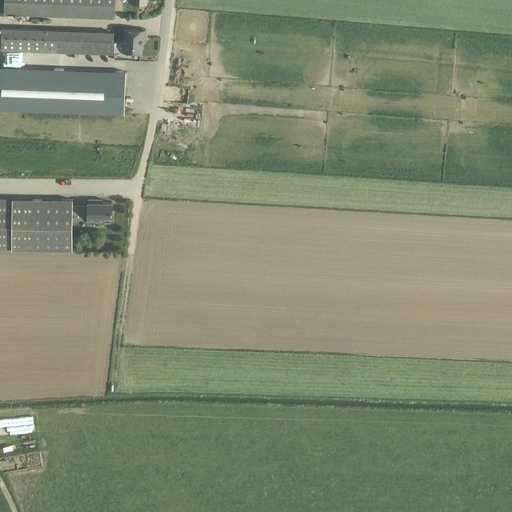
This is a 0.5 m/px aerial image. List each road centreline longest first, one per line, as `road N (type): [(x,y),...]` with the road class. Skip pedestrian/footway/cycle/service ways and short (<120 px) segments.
road 1 (unclassified): [(131,252),(169,0)]
road 2 (unknown): [(139,190),(0,186)]
